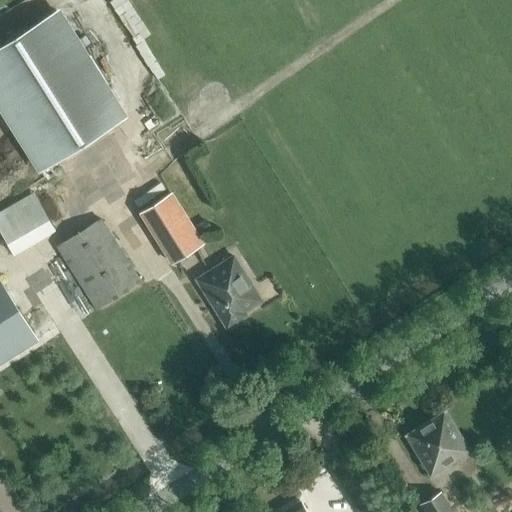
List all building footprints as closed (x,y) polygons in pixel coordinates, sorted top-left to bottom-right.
[(56,11),(0,45),(0,101),(42,168),(123,117),(56,11)] [(0,212),(0,229),(14,253),(55,228),(33,192),(0,212)] [(171,193),(141,212),(172,262),(202,244),(171,193)] [(101,217),(57,245),(96,308),(141,280),(101,217)] [(205,219),(197,225),(202,233),(210,227),(205,219)] [(233,256),(197,279),(205,293),(212,294),(219,305),(217,312),(224,323),(231,324),(242,318),(244,311),(261,300),(233,256)] [(0,363),(38,339),(0,279),(0,363)] [(405,435),(431,477),(471,452),(446,409),(405,435)] [(452,511),(440,491),(420,503),(425,511),(452,511)] [(306,511),(300,500),(280,511),(306,511)]
